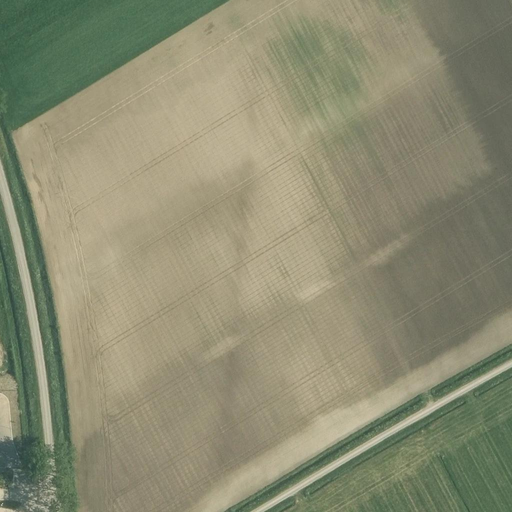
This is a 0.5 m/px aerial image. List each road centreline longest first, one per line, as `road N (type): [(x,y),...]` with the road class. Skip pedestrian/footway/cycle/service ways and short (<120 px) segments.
road 1 (unclassified): [(52,511),(33,328),(0,178)]
road 2 (unclassified): [(265,511),(511,367)]
